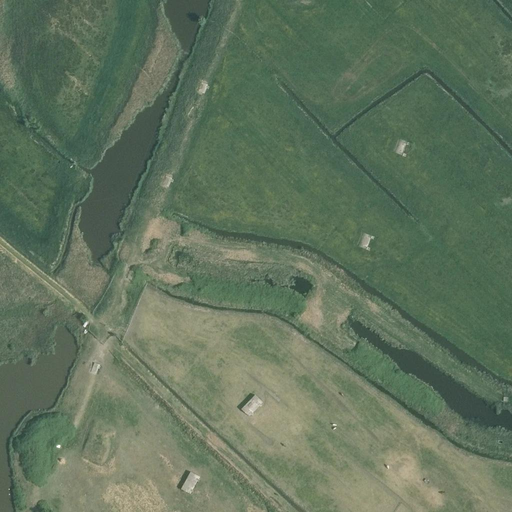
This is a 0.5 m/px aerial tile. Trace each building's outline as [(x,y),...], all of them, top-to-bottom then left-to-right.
[(210,87),(207,86),(208,85),(202,83),(199,91),(205,94),(207,88),(210,89),(210,87)] [(394,152),(407,156),(408,154),(406,153),(409,144),(411,145),(412,143),(399,138),(394,152)] [(174,181),(172,180),(172,178),(166,176),(163,185),(169,187),(171,182),(174,183),(174,181)] [(357,246),(370,251),(371,249),(369,248),(372,239),(375,240),(375,238),(362,233),(357,246)] [(139,276),(136,274),(137,273),(131,270),(127,279),(133,281),(135,276),(138,278),(139,276)] [(103,367),(100,366),(100,365),(94,363),(91,371),(97,374),(99,369),(102,370),(103,367)] [(249,416),(250,414),(253,416),(254,414),(252,412),(259,405),(261,407),(263,405),(261,403),(263,401),(255,394),(248,401),(241,408),(249,416)] [(37,448),(34,449),(33,447),(27,448),(28,458),(35,457),(34,451),(37,451),(37,448)] [(190,493),(191,491),(194,492),(195,490),(192,489),(197,480),(200,481),(201,479),(198,478),(199,476),(190,471),(181,488),(190,493)]
